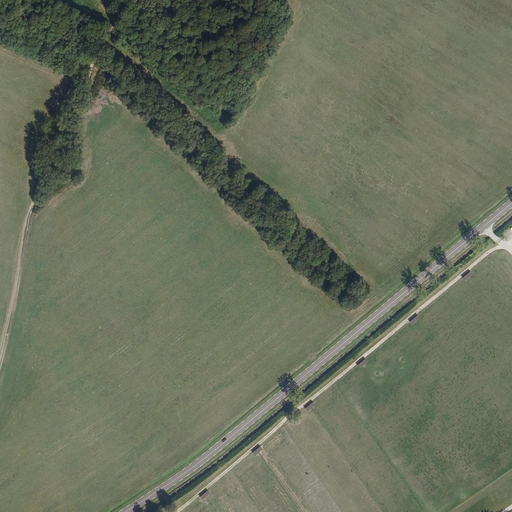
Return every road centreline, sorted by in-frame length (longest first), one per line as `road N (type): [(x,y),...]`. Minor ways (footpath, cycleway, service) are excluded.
road 1 (primary): [(125,511),(221,444),(511,202)]
road 2 (track): [(177,511),(502,243)]
road 3 (track): [(123,0),(82,68),(40,172),(0,368)]
